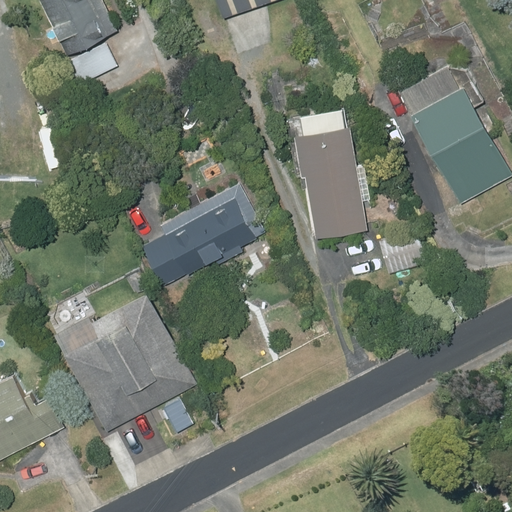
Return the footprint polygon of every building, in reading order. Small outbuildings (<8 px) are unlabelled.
[(104,0),(45,0),(69,50),(118,26),(104,0)] [(219,0),(223,12),(260,0),(219,0)] [(67,58),(69,61),(58,66),(67,85),(77,80),(78,82),(117,62),(106,39),(67,58)] [(415,107),(412,109),(461,199),(511,171),(511,167),(465,80),(461,82),(449,59),(403,84),(415,107)] [(0,142),(8,143),(6,175),(27,176),(30,104),(0,103),(0,142)] [(306,169),(317,233),(367,225),(361,185),(369,184),(365,162),(357,163),(350,120),(296,129),(303,170),(306,169)] [(167,229),(143,241),(173,299),(196,287),(187,269),(215,255),(218,260),(242,247),(240,242),(264,229),(239,181),(162,220),(167,229)] [(417,227),(380,238),(389,270),(426,259),(417,227)] [(92,316),(99,331),(65,349),(107,428),(197,380),(148,287),(92,316)] [(0,456),(64,424),(48,393),(36,399),(30,388),(24,391),(12,369),(0,374),(0,456)]
